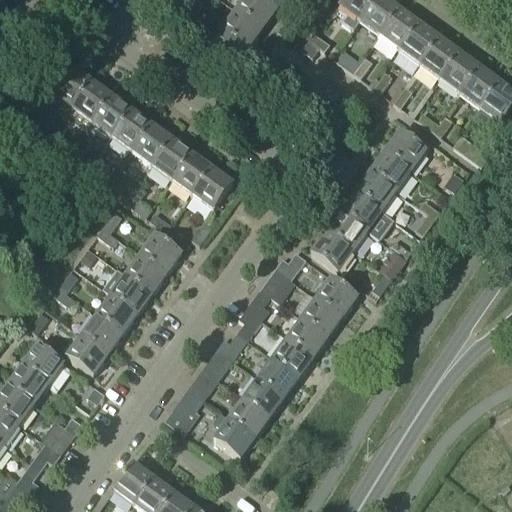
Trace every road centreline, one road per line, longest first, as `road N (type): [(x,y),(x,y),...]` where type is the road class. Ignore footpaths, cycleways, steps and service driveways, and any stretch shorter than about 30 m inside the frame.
road 1 (residential): [(305,179),(71,511)]
road 2 (residential): [(305,179),(129,50),(125,29),(146,0)]
road 3 (tertiary): [(511,263),(405,434)]
road 4 (tertiary): [(405,434),(461,364),(511,321)]
